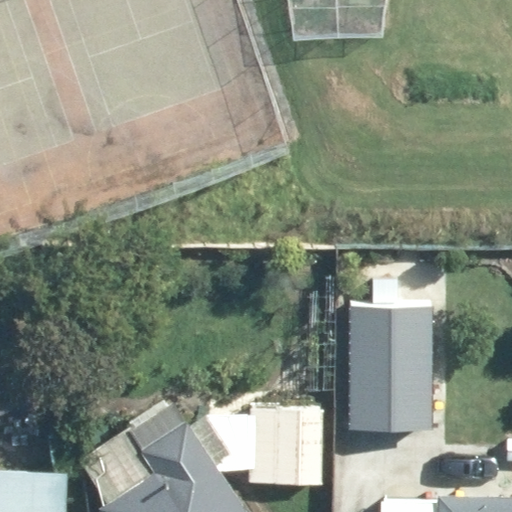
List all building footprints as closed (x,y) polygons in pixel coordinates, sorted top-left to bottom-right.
[(432,304),(343,301),(339,421),(429,424),(432,304)] [(246,511),(165,394),(77,454),(112,504),(102,511),(246,511)] [(322,407),(253,403),(249,480),(317,484),(322,407)] [(62,511),(66,469),(0,464),(0,511),(62,511)] [(511,511),(511,490),(435,489),(434,511),(511,511)]
